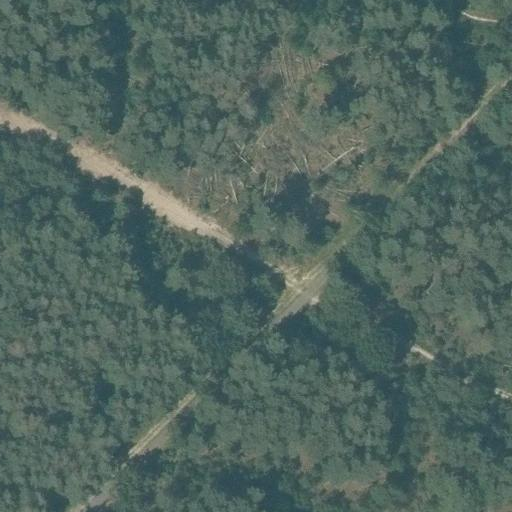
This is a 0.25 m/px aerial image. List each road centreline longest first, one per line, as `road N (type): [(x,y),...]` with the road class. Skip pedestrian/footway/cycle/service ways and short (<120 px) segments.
road 1 (track): [(0,115),(305,292)]
road 2 (track): [(305,292),(511,402)]
